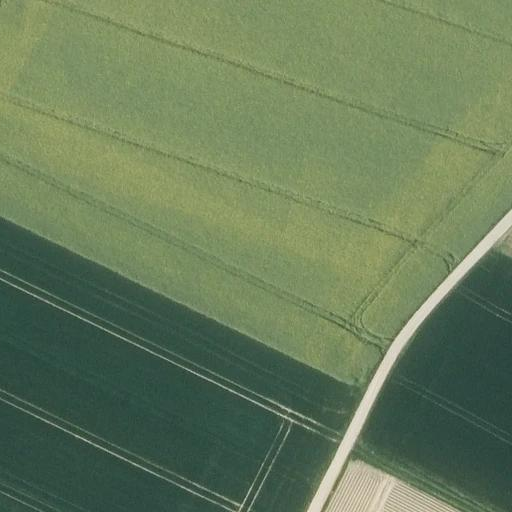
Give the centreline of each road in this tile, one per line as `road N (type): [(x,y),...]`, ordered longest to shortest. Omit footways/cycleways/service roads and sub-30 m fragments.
road 1 (track): [(315,511),(405,332),(511,218)]
road 2 (track): [(347,446),(471,511)]
